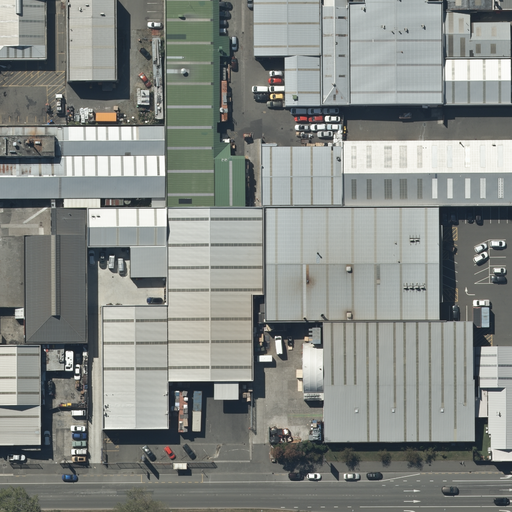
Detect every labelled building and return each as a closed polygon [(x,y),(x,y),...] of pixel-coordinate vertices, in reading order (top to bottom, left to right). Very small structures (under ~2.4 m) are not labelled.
[(45,0),(0,0),(0,59),(45,60),(45,0)] [(163,0),(164,124),(165,197),(166,207),(244,207),(241,157),(211,157),(210,0),(163,0)] [(321,106),(320,0),(253,0),(254,58),(285,57),(285,106),(321,106)] [(320,0),(321,106),(350,105),(349,3),(348,0),(320,0)] [(397,105),(444,104),(443,58),(444,11),(444,9),(443,2),(428,3),(427,0),(362,0),(363,3),(349,3),(350,105),(397,105)] [(444,9),(511,7),(511,0),(443,0),(443,2),(444,9)] [(115,2),(64,2),(64,88),(115,87),(115,2)] [(509,25),(471,25),(471,11),(444,11),(443,58),(511,57),(509,25)] [(511,103),(511,57),(443,58),(444,104),(511,103)] [(164,124),(0,125),(0,197),(165,197),(164,124)] [(342,147),(343,205),(442,206),(511,205),(511,140),(342,141),(342,147)] [(266,208),(343,205),(342,147),(263,147),(263,208),(266,208)] [(343,205),(266,208),(266,321),(324,321),(440,321),(442,206),(343,205)] [(25,236),(25,342),(85,342),(84,247),(84,208),(84,207),(52,208),(53,235),(25,236)] [(166,246),(166,207),(84,208),(84,247),(126,247),(166,246)] [(244,207),(166,207),(166,246),(166,276),(165,304),(167,382),(251,380),(250,294),(263,294),(261,208),(244,207)] [(126,247),(127,276),(166,276),(166,246),(126,247)] [(167,382),(165,304),(100,305),(101,429),(167,428),(167,382)] [(440,321),(324,321),(325,442),(475,441),(475,416),(474,380),(473,380),(473,346),(472,321),(440,321)] [(511,346),(473,346),(473,380),(474,380),(475,416),(488,416),(487,462),(511,461),(511,346)] [(41,348),(0,348),(0,448),(42,448),(41,348)]
